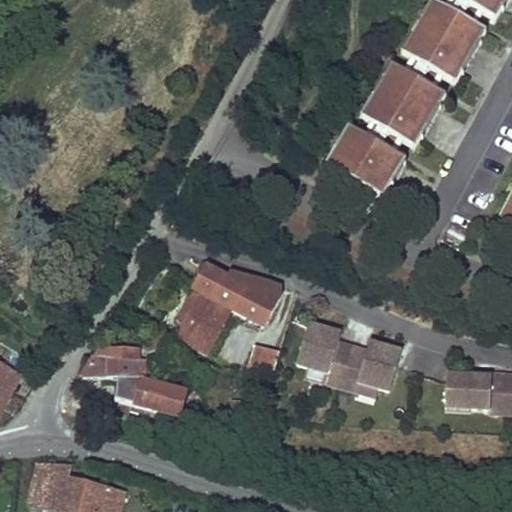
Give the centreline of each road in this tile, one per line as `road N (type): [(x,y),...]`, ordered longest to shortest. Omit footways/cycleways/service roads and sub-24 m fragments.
road 1 (residential): [(154,236),(398,324),(511,352)]
road 2 (residential): [(203,145),(415,249),(511,285)]
road 3 (residential): [(306,511),(94,445),(33,440)]
road 4 (residential): [(154,236),(34,423),(33,440)]
road 5 (residential): [(279,0),(203,145)]
